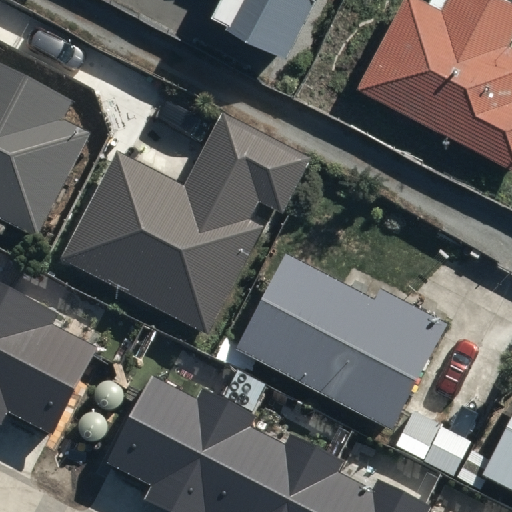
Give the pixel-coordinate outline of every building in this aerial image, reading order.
[(285,65),(320,0),(217,0),(205,22),(285,65)] [(511,0),(400,0),(357,82),(511,164),(511,0)] [(0,231),(3,233),(10,218),(39,233),(92,131),(62,115),(71,97),(0,60),(0,231)] [(119,150),(62,256),(209,332),(266,226),(252,218),(261,200),(285,213),(315,157),(225,109),(185,185),(119,150)] [(283,258),(234,350),(392,433),(449,325),(370,284),(362,299),(283,258)] [(0,423),(2,424),(7,414),(49,436),(96,347),(52,324),(57,314),(0,284),(0,423)] [(153,379),(111,461),(156,484),(148,499),(174,511),(428,511),(432,506),(378,478),(373,488),(339,471),(343,461),(290,434),(285,446),(246,426),(252,415),(204,390),(197,402),(153,379)] [(511,434),(489,479),(511,491),(511,434)]
